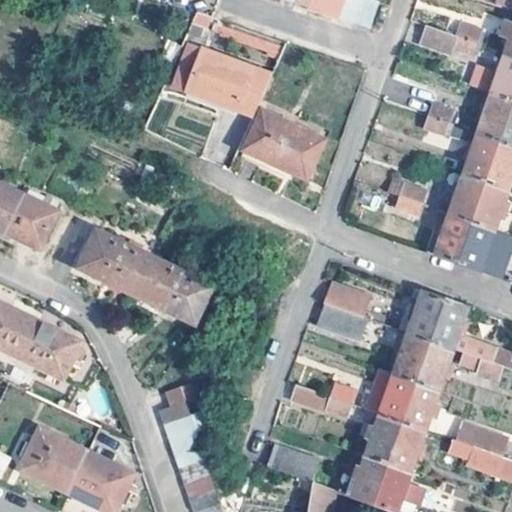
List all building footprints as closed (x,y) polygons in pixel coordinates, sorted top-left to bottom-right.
[(327,0),(310,0),(308,7),(323,12),(327,0)] [(344,0),(339,16),(355,22),(362,0),(344,0)] [(362,0),(355,22),(371,27),(380,0),(362,0)] [(511,0),(495,0),(494,4),(511,10),(511,0)] [(511,26),(504,23),(499,38),(510,42),(505,54),(511,56),(511,26)] [(458,24),(454,36),(474,43),(478,31),(458,24)] [(469,56),(474,43),(454,36),(423,25),(417,41),(449,53),(450,48),(469,56)] [(205,33),(196,29),(172,80),(187,87),(195,71),(188,68),(199,44),(205,33)] [(271,77),(199,44),(188,68),(195,71),(187,87),(251,119),(271,77)] [(492,93),(508,99),(511,86),(511,56),(505,54),(501,66),(494,64),(489,79),(496,82),(492,93)] [(474,64),(470,84),(485,87),(489,67),(474,64)] [(477,133),(494,139),(500,121),(511,124),(511,119),(511,100),(508,99),(492,93),(488,104),(482,102),(476,118),(482,119),(477,133)] [(427,116),(446,123),(451,111),(431,104),(427,116)] [(322,141),(260,112),(241,151),(303,180),(322,141)] [(442,134),(446,123),(427,116),(423,128),(442,134)] [(511,119),(511,124),(500,121),(494,139),(504,143),(511,145),(511,119)] [(463,174),(480,180),(487,162),(496,164),(504,143),(494,139),(477,133),(474,143),(468,142),(461,160),(467,161),(463,174)] [(490,183),(506,189),(511,174),(511,145),(504,143),(496,164),(487,162),(480,180),(490,183)] [(480,180),(463,174),(460,184),(453,181),(449,198),(455,200),(450,214),(466,220),(472,202),(482,205),(490,183),(480,180)] [(0,176),(0,229),(21,239),(39,248),(59,205),(36,194),(32,201),(6,189),(9,181),(0,176)] [(399,197),(418,203),(422,191),(388,179),(383,191),(399,197)] [(453,181),(446,179),(441,196),(449,198),(453,181)] [(475,223),(493,229),(498,213),(502,215),(507,201),(502,200),(506,189),(490,183),(482,205),(472,202),(466,220),(475,223)] [(414,216),(418,203),(399,197),(395,209),(414,216)] [(475,223),(466,220),(450,214),(446,226),(439,224),(434,238),(440,240),(435,255),(452,260),(458,242),(468,244),(475,223)] [(493,229),(475,223),(468,244),(458,242),(452,260),(495,276),(509,235),(493,229)] [(116,284),(136,294),(142,282),(153,259),(138,251),(141,246),(132,242),(129,247),(116,240),(118,233),(99,224),(78,267),(102,278),(101,280),(113,286),(116,284)] [(21,239),(0,229),(0,239),(17,248),(21,239)] [(142,282),(136,294),(158,305),(157,307),(171,314),(172,311),(193,322),(210,286),(198,280),(201,274),(193,270),(190,277),(184,274),(188,268),(174,261),(171,268),(153,259),(142,282)] [(324,304),(360,317),(367,295),(329,281),(321,303),(324,304)] [(411,323),(408,334),(424,339),(432,320),(441,322),(448,303),(422,294),(418,304),(406,300),(400,319),(411,323)] [(465,309),(448,303),(441,322),(432,320),(424,339),(434,343),(451,349),(462,353),(501,366),(511,370),(511,353),(462,336),(466,323),(461,321),(465,309)] [(0,346),(19,356),(36,322),(0,304),(0,346)] [(360,317),(324,304),(317,325),(360,340),(367,319),(360,317)] [(36,322),(19,356),(63,377),(80,342),(36,322)] [(428,362),(434,343),(424,339),(408,334),(404,345),(400,344),(397,350),(395,350),(392,358),(398,360),(394,374),(410,379),(417,359),(428,362)] [(447,359),(451,349),(434,343),(428,362),(417,359),(410,379),(420,383),(438,389),(441,376),(447,378),(453,362),(447,359)] [(497,379),(501,366),(462,353),(458,365),(497,379)] [(410,379),(394,374),(381,369),(366,409),(380,414),(397,419),(404,399),(414,403),(420,383),(410,379)] [(166,389),(171,404),(182,400),(198,394),(192,379),(166,389)] [(330,396),(349,403),(354,390),(335,383),(330,396)] [(438,389),(420,383),(414,403),(404,399),(397,419),(407,423),(423,429),(428,416),(434,417),(439,402),(434,400),(438,389)] [(345,415),(349,403),(330,396),(295,384),(292,396),(345,415)] [(158,408),(164,423),(187,415),(182,400),(171,404),(158,408)] [(187,415),(164,423),(169,438),(192,430),(204,425),(199,411),(187,415)] [(407,423),(397,419),(380,414),(376,426),(373,425),(370,432),(367,431),(365,437),(371,439),(366,454),(382,461),(390,439),(399,443),(407,423)] [(454,439),(473,446),(503,456),(508,438),(461,422),(459,426),(454,439)] [(423,429),(407,423),(399,443),(390,439),(382,461),(392,464),(409,470),(414,456),(418,457),(420,450),(423,451),(424,445),(419,443),(423,429)] [(20,469),(66,491),(85,450),(39,428),(20,469)] [(197,444),(192,430),(169,438),(174,453),(197,444)] [(473,446),(454,439),(451,451),(467,456),(466,458),(471,460),(469,464),(511,478),(511,459),(503,456),(473,446)] [(174,453),(179,466),(202,459),(197,444),(174,453)] [(318,460),(275,445),(267,465),(311,481),(318,460)] [(85,450),(66,491),(109,511),(113,511),(132,472),(85,450)] [(352,495),(367,501),(376,480),(386,484),(392,464),(382,461),(366,454),(362,466),(358,466),(356,471),(354,471),(351,478),(356,480),(352,495)] [(179,466),(185,482),(207,474),(202,459),(179,466)] [(376,480),(367,501),(395,510),(400,497),(419,503),(423,488),(405,482),(409,470),(392,464),(386,484),(376,480)] [(207,474),(185,482),(189,496),(212,488),(207,474)] [(351,478),(342,475),(338,490),(352,495),(356,480),(351,478)] [(330,511),(335,489),(312,481),(306,511),(330,511)] [(218,503),(212,488),(189,496),(195,511),(218,503)] [(221,511),(218,503),(195,511),(194,511),(221,511)]
